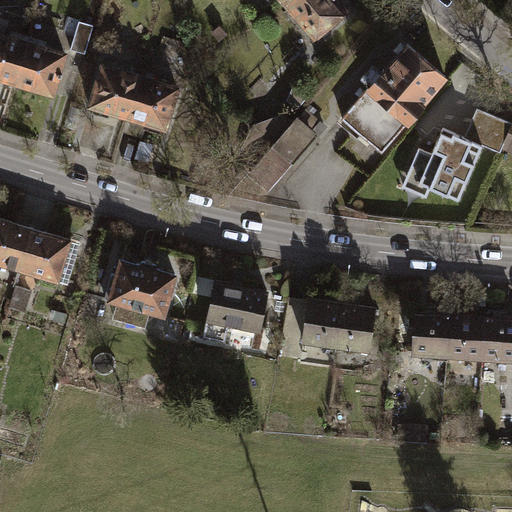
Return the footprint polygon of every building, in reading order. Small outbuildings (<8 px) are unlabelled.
[(277,0),(287,10),(296,0),(277,0)] [(296,0),(287,10),(322,46),(356,14),(343,0),(296,0)] [(93,27),(69,20),(64,35),(75,38),(71,51),(84,55),(93,27)] [(221,29),(213,35),(221,45),(229,39),(221,29)] [(26,43),(0,34),(0,84),(13,88),(26,43)] [(453,73),(410,37),(341,121),(385,156),(453,73)] [(67,55),(26,43),(13,88),(53,100),(67,55)] [(137,76),(99,64),(85,110),(97,114),(96,119),(113,125),(115,119),(123,122),(137,76)] [(175,88),(137,76),(123,122),(131,125),(128,136),(142,140),(145,129),(161,134),(175,88)] [(315,133),(325,121),(307,105),(249,172),(267,188),(291,161),(294,164),(319,136),(315,133)] [(405,175),(460,199),(483,145),(500,152),(503,145),(511,124),(511,120),(479,107),(466,137),(442,126),(432,150),(419,145),(405,175)] [(511,124),(503,145),(511,148),(511,124)] [(346,181),(357,167),(344,157),(333,171),(346,181)] [(30,229),(0,219),(0,267),(16,273),(30,229)] [(80,244),(30,229),(16,273),(67,288),(80,244)] [(139,266),(117,259),(104,304),(164,321),(177,277),(160,272),(162,266),(141,259),(139,266)] [(272,294),(217,282),(204,337),(223,341),(226,327),(263,335),(272,294)] [(32,293),(16,288),(9,310),(26,315),(32,293)] [(344,305),(310,300),(303,345),(337,350),(344,305)] [(378,311),(344,305),(337,350),(371,355),(378,311)] [(451,315),(415,312),(411,358),(448,361),(451,315)] [(69,318),(53,314),(51,321),(66,325),(69,318)] [(488,318),(451,315),(448,361),(484,364),(488,318)] [(511,320),(488,318),(484,364),(511,365),(511,320)] [(511,413),(501,413),(500,441),(511,441),(511,413)] [(429,429),(398,426),(397,446),(427,448),(429,429)]
